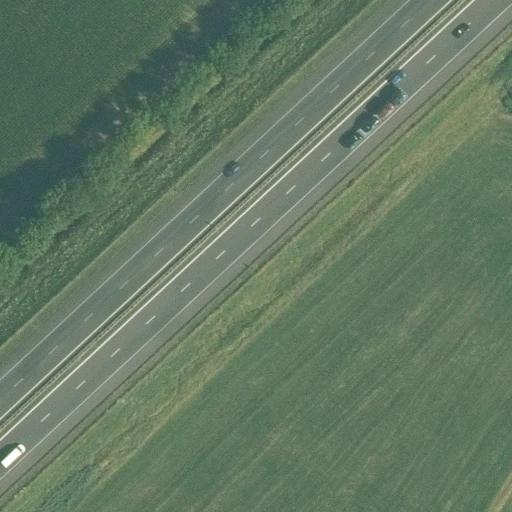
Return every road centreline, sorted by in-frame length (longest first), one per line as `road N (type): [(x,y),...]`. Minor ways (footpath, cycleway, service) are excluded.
road 1 (motorway): [(0,464),(502,0)]
road 2 (motorway): [(431,0),(0,399)]
